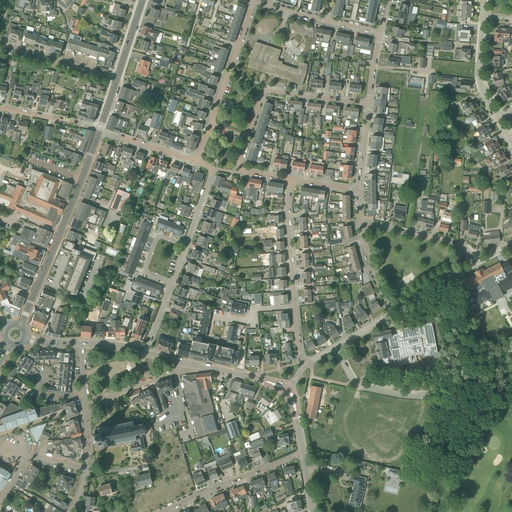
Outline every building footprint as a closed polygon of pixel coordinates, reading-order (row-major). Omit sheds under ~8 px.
[(26,0),(24,6),(30,8),(29,9),(32,10),(34,4),(31,3),(32,0),(26,0)] [(66,9),(69,6),(68,5),(71,1),(70,0),(61,0),(64,2),(61,5),(66,9)] [(205,18),(207,13),(208,9),(209,9),(211,5),(213,6),(215,0),(208,0),(205,12),(203,17),(205,18)] [(461,11),(473,12),(473,6),(471,6),(471,2),(467,2),(467,0),(461,0),(461,5),(462,5),(461,11)] [(41,12),(46,12),(47,2),(41,1),(41,2),(41,7),(38,7),(38,13),(41,13),(41,12)] [(53,2),(47,2),(46,12),(50,12),(51,16),(57,17),(57,12),(55,12),(55,7),(52,7),(52,2),(53,2)] [(399,11),(411,14),(412,14),(413,7),(411,7),(412,3),(405,2),(405,5),(401,4),(399,11)] [(112,12),(111,14),(117,16),(117,15),(124,17),(126,11),(120,9),(121,5),(115,3),(112,12)] [(309,4),(307,10),(315,12),(319,12),(320,6),(312,5),(309,4)] [(234,5),(233,8),(229,7),(228,9),(243,14),(244,12),(245,8),(238,6),(234,5)] [(149,23),(154,24),(155,19),(161,21),(163,16),(164,13),(167,14),(168,10),(165,9),(160,8),(160,11),(153,9),(152,13),(150,12),(148,19),(149,20),(149,23)] [(242,16),(243,14),(228,9),(227,12),(231,13),(231,14),(235,15),(234,18),(241,20),(243,16),(242,16)] [(411,14),(399,11),(398,18),(399,18),(398,22),(408,24),(408,20),(410,21),(411,14)] [(473,12),(461,11),(461,17),(460,17),(460,24),(465,25),(466,22),(470,22),(470,18),(472,18),(473,12)] [(373,24),(375,18),(367,16),(362,15),(362,18),(366,19),(365,22),(373,24)] [(240,24),(241,20),(234,18),(230,16),(229,20),(225,18),(224,21),(228,22),(229,22),(232,23),(239,25),(240,24)] [(110,25),(111,24),(114,25),(113,29),(120,31),(122,23),(115,21),(112,20),(108,18),(106,23),(110,25)] [(446,23),(437,21),(436,28),(445,30),(446,23)] [(8,37),(14,39),(17,29),(12,28),(13,24),(10,23),(7,31),(10,32),(9,37),(8,37)] [(232,23),(230,29),(238,31),(239,28),(239,27),(239,25),(232,23)] [(143,26),(141,35),(148,37),(148,40),(156,42),(159,33),(152,30),(152,29),(143,26)] [(21,36),(24,37),(26,29),(18,27),(17,29),(14,39),(19,41),(20,40),(19,40),(21,36)] [(81,29),(74,27),(72,34),(79,36),(81,29)] [(396,36),(396,37),(401,38),(402,34),(404,34),(405,31),(398,29),(399,28),(393,27),(392,30),(394,31),(393,35),(396,36)] [(460,37),(459,41),(469,42),(469,38),(471,38),(471,35),(470,35),(470,31),(466,31),(466,28),(460,28),(460,31),(458,31),(458,37),(460,37)] [(494,41),(503,42),(504,28),(500,28),(500,29),(498,29),(497,35),(495,34),(494,41)] [(507,28),(504,28),(503,42),(504,42),(505,43),(507,43),(508,42),(508,43),(508,45),(511,45),(511,38),(511,36),(509,36),(510,29),(507,29),(507,28)] [(26,29),(24,37),(26,37),(24,42),(30,44),(32,35),(33,32),(26,29)] [(316,41),(322,43),(325,30),(318,29),(317,32),(314,31),(312,45),(315,45),(316,41)] [(331,32),(325,30),(322,43),(328,44),(329,40),(331,32)] [(118,36),(101,31),(100,34),(110,38),(109,41),(116,44),(116,43),(117,43),(118,40),(117,40),(118,36)] [(341,45),(344,34),(337,33),(335,40),(335,41),(337,41),(336,44),(341,45)] [(70,38),(83,42),(85,38),(79,36),(72,34),(70,38)] [(350,51),(351,45),(348,44),(348,42),(349,43),(351,36),(344,34),(341,45),(348,46),(347,51),(350,51)] [(235,39),(235,37),(229,35),(227,40),(234,43),(235,39)] [(355,48),(361,49),(363,38),(356,37),(354,44),(355,44),(355,45),(356,45),(355,48)] [(35,46),(34,45),(34,46),(34,47),(39,48),(42,40),(37,38),(35,46)] [(50,52),(50,51),(53,42),(54,40),(48,38),(47,41),(45,50),(50,52)] [(100,48),(98,47),(83,42),(70,38),(67,48),(82,53),(91,56),(97,57),(98,56),(100,48)] [(369,44),(370,40),(363,38),(361,49),(371,51),(372,44),(369,44)] [(143,41),(140,49),(147,51),(150,52),(151,50),(158,52),(159,46),(152,44),(150,43),(149,43),(143,41)] [(298,70),(282,64),(283,62),(278,60),(281,50),(273,48),(272,51),(270,50),(271,47),(256,42),(247,67),(248,68),(248,67),(255,70),(262,73),(263,73),(264,74),(265,73),(272,75),(272,76),(273,76),(273,75),(280,78),(287,80),(287,81),(287,80),(295,83),(294,83),(302,86),(307,72),(307,65),(300,62),(298,70)] [(390,43),(388,51),(395,53),(395,54),(400,55),(401,49),(408,50),(409,44),(397,42),(397,45),(390,43)] [(58,43),(55,52),(61,54),(63,45),(58,43)] [(106,58),(113,61),(116,53),(108,50),(110,46),(101,43),(102,43),(100,48),(106,50),(103,58),(106,58)] [(221,51),(213,48),(212,51),(220,53),(227,55),(227,53),(228,54),(229,50),(222,47),(221,51)] [(103,58),(106,50),(100,48),(98,56),(103,58)] [(470,54),(470,50),(460,50),(455,50),(455,54),(460,55),(459,60),(464,61),(464,62),(468,62),(468,61),(469,61),(469,57),(470,57),(470,54)] [(226,57),(227,55),(220,53),(212,51),(211,53),(219,56),(218,59),(225,61),(226,57)] [(499,57),(493,57),(493,60),(495,60),(494,66),(503,67),(503,60),(505,60),(505,54),(502,54),(499,54),(499,57)] [(394,67),(398,68),(398,67),(399,61),(403,62),(403,64),(410,65),(410,57),(393,56),(393,59),(388,58),(387,62),(386,65),(387,65),(387,66),(394,67)] [(111,68),(113,61),(106,58),(103,66),(111,68)] [(216,65),(223,67),(223,65),(224,65),(225,61),(218,59),(217,61),(213,60),(212,61),(209,60),(208,62),(216,65)] [(150,63),(148,62),(141,60),(137,72),(144,75),(145,71),(148,72),(150,63)] [(167,61),(161,60),(159,66),(167,68),(169,62),(167,61)] [(323,74),(330,75),(332,62),(328,61),(327,68),(324,67),(323,74)] [(221,73),(223,69),(222,69),(223,67),(216,65),(208,62),(207,64),(211,66),(215,67),(214,70),(221,73)] [(504,84),(503,83),(506,83),(507,81),(507,77),(504,76),(502,76),(501,73),(493,74),(494,78),(493,78),(495,85),(504,84)] [(216,85),(217,81),(218,78),(207,74),(207,75),(206,77),(206,78),(205,83),(209,84),(209,83),(216,85)] [(329,89),(335,90),(337,74),(334,74),(333,78),(330,78),(329,89)] [(349,92),(355,93),(356,85),(357,77),(354,77),(354,81),(353,81),(352,85),(350,84),(349,92)] [(407,88),(422,90),(424,79),(408,77),(407,88)] [(134,80),(133,86),(141,89),(145,90),(145,89),(149,91),(150,85),(147,84),(134,80)] [(461,82),(460,86),(456,86),(456,91),(465,92),(465,90),(470,90),(470,83),(461,82)] [(37,96),(39,90),(40,84),(33,83),(32,87),(26,86),(25,88),(25,90),(24,93),(26,93),(25,100),(25,101),(26,101),(28,102),(29,101),(32,102),(34,95),(37,96)] [(212,97),(214,90),(207,88),(208,86),(200,83),(198,89),(206,92),(205,95),(212,97)] [(104,90),(105,87),(97,85),(97,86),(91,85),(89,90),(103,94),(103,93),(104,93),(104,91),(104,90)] [(12,98),(20,100),(21,93),(24,94),(24,93),(25,90),(25,88),(15,86),(12,98)] [(508,86),(501,90),(502,93),(499,95),(503,101),(507,99),(507,100),(509,100),(510,99),(511,98),(511,97),(509,92),(511,90),(508,86)] [(127,101),(130,102),(131,97),(129,96),(129,94),(135,96),(136,92),(122,87),(119,98),(127,101)] [(185,96),(185,95),(194,98),(196,94),(188,92),(180,89),(178,94),(185,96)] [(39,90),(37,96),(40,97),(39,104),(42,104),(42,105),(45,106),(45,105),(46,105),(48,96),(49,92),(45,91),(39,90)] [(203,109),(203,107),(208,108),(210,102),(199,98),(197,107),(203,109)] [(56,100),(53,100),(50,99),(49,106),(57,107),(56,109),(62,110),(62,109),(63,110),(64,106),(62,106),(63,101),(56,100)] [(169,99),(166,110),(174,113),(178,101),(169,99)] [(470,111),(478,107),(475,101),(469,104),(467,100),(461,104),(465,110),(469,108),(470,111)] [(88,109),(88,110),(96,113),(97,111),(99,106),(83,101),(81,106),(88,109)] [(134,110),(136,111),(141,112),(142,109),(118,101),(114,112),(121,114),(127,116),(128,116),(129,112),(133,113),(134,110)] [(302,102),(296,101),(295,108),(294,112),(301,113),(302,102)] [(264,108),(271,111),(272,107),(273,105),(266,102),(264,106),(265,107),(264,108)] [(307,113),(309,114),(313,114),(314,111),(315,104),(308,103),(307,113)] [(314,111),(313,114),(320,115),(321,105),(315,104),(314,111)] [(351,115),(352,108),(346,108),(344,118),(347,118),(348,115),(351,115)] [(95,118),(96,113),(88,110),(87,113),(82,112),(83,112),(82,111),(82,112),(80,111),(78,117),(85,120),(93,123),(95,118)] [(205,120),(206,115),(207,113),(196,110),(195,114),(198,115),(197,117),(205,120)] [(475,120),(476,121),(478,124),(486,120),(482,113),(480,114),(478,111),(471,116),(472,118),(471,118),(470,118),(466,119),(466,121),(465,122),(466,123),(467,124),(469,124),(472,122),(473,121),(473,120),(474,121),(475,120)] [(154,129),(159,130),(164,115),(154,112),(152,119),(149,118),(144,126),(140,125),(137,133),(141,135),(142,136),(144,136),(146,136),(146,134),(150,135),(154,129)] [(268,119),(269,116),(262,114),(261,118),(261,120),(267,122),(279,126),(279,124),(271,121),(272,120),(268,119)] [(183,128),(186,116),(181,115),(178,126),(183,128)] [(124,120),(111,116),(106,129),(114,131),(119,133),(124,120)] [(260,122),(258,126),(266,128),(266,125),(270,126),(278,128),(279,126),(267,122),(261,120),(260,122)] [(201,131),(203,126),(203,125),(192,121),(191,124),(195,125),(194,129),(201,131)] [(18,129),(14,128),(11,141),(17,142),(20,130),(26,131),(28,122),(23,122),(23,123),(19,122),(18,129)] [(50,141),(53,128),(46,126),(43,140),(50,141)] [(264,134),(267,135),(271,136),(272,134),(268,133),(268,132),(265,131),(266,128),(258,126),(257,130),(257,132),(264,134)] [(476,130),(480,136),(483,134),(485,138),(489,136),(489,135),(492,133),(489,126),(484,129),(483,126),(476,130)] [(94,132),(86,130),(83,137),(78,135),(77,138),(90,142),(94,132)] [(165,145),(171,147),(173,140),(174,137),(176,132),(173,131),(172,132),(170,131),(169,135),(161,132),(158,139),(166,141),(165,145)] [(188,137),(187,141),(197,144),(199,137),(191,134),(190,138),(188,137)] [(254,141),(253,143),(260,145),(264,146),(268,148),(268,145),(264,144),(265,141),(262,140),(255,137),(253,141),(254,141)] [(81,142),(78,151),(85,154),(90,142),(77,138),(76,140),(81,142)] [(171,147),(174,148),(181,150),(183,145),(176,143),(177,142),(173,140),(171,147)] [(488,153),(489,153),(501,147),(497,141),(493,143),(492,140),(484,144),(488,150),(488,152),(488,153)] [(194,151),(197,144),(187,141),(186,145),(188,145),(187,148),(194,151)] [(115,154),(119,155),(122,148),(118,147),(117,148),(114,147),(106,144),(105,147),(104,147),(102,154),(110,157),(112,151),(116,152),(115,154)] [(129,170),(131,163),(129,162),(133,150),(126,148),(125,151),(122,150),(121,154),(127,156),(125,161),(124,160),(121,167),(129,170)] [(256,157),(258,151),(251,149),(250,152),(250,153),(250,154),(256,157)] [(63,157),(74,161),(79,163),(81,156),(73,153),(65,150),(63,157)] [(492,161),(497,159),(500,165),(508,160),(504,153),(503,154),(501,150),(485,159),(488,164),(493,162),(492,161)] [(143,161),(145,155),(137,152),(134,162),(132,161),(131,163),(130,166),(136,168),(139,159),(143,161)] [(249,156),(247,160),(255,163),(255,160),(259,161),(260,160),(263,162),(264,159),(260,158),(256,157),(250,154),(249,156)] [(151,169),(154,170),(155,168),(156,165),(158,159),(152,157),(151,160),(149,160),(147,167),(146,167),(145,170),(150,172),(151,169)] [(280,168),(287,169),(288,157),(286,157),(285,161),(281,160),(280,168)] [(298,171),(304,172),(306,160),(303,159),(303,163),(299,163),(298,171)] [(158,169),(159,170),(161,170),(161,172),(166,174),(168,169),(166,168),(168,163),(161,160),(158,169)] [(109,164),(104,162),(103,164),(97,161),(94,168),(100,171),(102,167),(107,169),(109,164)] [(309,173),(316,174),(318,162),(314,162),(314,161),(311,161),(309,173)] [(318,162),(316,174),(322,175),(324,163),(318,162)] [(178,172),(180,167),(173,164),(171,170),(169,169),(168,173),(171,174),(176,175),(177,172),(178,172)] [(344,172),(351,173),(352,166),(340,164),(340,167),(344,168),(344,172)] [(507,178),(511,175),(511,168),(511,167),(507,170),(505,167),(506,166),(499,170),(502,177),(505,175),(507,178)] [(190,173),(191,171),(184,168),(182,174),(192,178),(193,174),(190,173)] [(55,197),(61,185),(62,181),(32,169),(30,174),(31,174),(27,182),(24,181),(23,185),(26,186),(25,189),(17,185),(16,188),(7,185),(3,192),(0,191),(0,203),(8,207),(8,208),(16,211),(16,210),(21,212),(21,213),(52,226),(53,227),(53,226),(54,226),(56,221),(59,215),(60,215),(64,204),(63,204),(64,201),(55,197)] [(89,176),(87,181),(98,186),(100,181),(103,182),(105,176),(100,174),(101,174),(93,170),(93,171),(91,170),(89,176)] [(339,171),(339,173),(338,178),(351,179),(351,173),(344,172),(339,171)] [(204,175),(196,172),(192,183),(194,184),(193,187),(200,189),(204,180),(202,179),(204,175)] [(408,181),(409,175),(403,174),(402,178),(392,177),(391,183),(403,185),(403,186),(408,187),(408,181)] [(217,176),(215,182),(213,186),(220,188),(220,190),(230,194),(228,201),(233,204),(241,206),(242,197),(236,195),(238,189),(233,187),(233,184),(224,181),(225,179),(217,176)] [(245,181),(244,187),(243,195),(250,197),(250,196),(253,197),(256,180),(250,179),(249,182),(245,181)] [(260,190),(262,181),(256,180),(253,197),(252,201),(257,201),(258,194),(257,194),(258,191),(259,191),(260,190)] [(62,185),(58,195),(66,199),(72,185),(67,183),(62,181),(61,185),(62,185)] [(87,181),(80,196),(94,202),(99,192),(100,188),(101,187),(98,186),(87,181)] [(270,196),(270,195),(271,191),(275,192),(276,183),(269,182),(266,196),(270,196)] [(276,183),(275,192),(274,195),(278,196),(278,197),(281,198),(284,185),(276,183)] [(130,194),(118,190),(117,189),(112,202),(113,203),(111,208),(123,213),(130,194)] [(309,199),(312,200),(312,197),(314,189),(310,189),(307,189),(304,207),(307,207),(309,199)] [(326,191),(321,191),(319,191),(318,198),(318,202),(317,206),(319,207),(320,203),(323,203),(323,204),(327,204),(328,199),(324,198),(326,191)] [(224,208),(224,207),(227,201),(220,198),(218,201),(213,199),(210,206),(218,209),(219,206),(224,208)] [(424,227),(432,229),(434,222),(429,220),(430,215),(432,215),(433,209),(434,198),(428,198),(428,200),(428,202),(427,214),(426,219),(424,227)] [(426,219),(427,214),(428,202),(422,201),(421,207),(420,213),(418,217),(416,224),(424,227),(426,219)] [(438,209),(446,211),(447,203),(440,201),(438,209)] [(490,202),(483,201),(482,214),(490,214),(490,202)] [(105,217),(107,212),(81,202),(75,218),(86,223),(100,228),(104,218),(105,217)] [(184,216),(188,218),(191,211),(189,210),(190,207),(183,205),(180,204),(179,207),(182,208),(180,216),(183,217),(184,216)] [(376,214),(376,204),(368,204),(368,210),(367,210),(367,217),(368,217),(375,216),(375,214),(376,214)] [(402,220),(403,215),(406,216),(407,207),(394,206),(393,211),(395,211),(393,218),(402,220)] [(209,209),(207,216),(213,218),(214,218),(216,218),(215,222),(218,223),(221,224),(222,221),(218,219),(220,212),(209,209)] [(451,217),(450,217),(451,213),(444,211),(443,216),(442,221),(445,221),(444,225),(440,224),(439,231),(448,232),(449,226),(451,217)] [(276,223),(282,223),(282,215),(275,216),(271,216),(271,215),(267,215),(267,220),(275,220),(276,223)] [(233,217),(230,226),(234,228),(235,224),(237,225),(239,219),(233,217)] [(75,218),(71,227),(81,231),(82,228),(84,229),(86,223),(75,218)] [(159,218),(156,226),(165,229),(168,221),(159,218)] [(511,220),(503,226),(507,234),(511,232),(510,231),(511,229),(511,220)] [(3,226),(8,229),(11,224),(6,221),(3,226)] [(148,233),(151,224),(143,221),(140,230),(148,233)] [(168,221),(165,229),(173,233),(176,224),(168,221)] [(211,224),(205,221),(201,231),(209,234),(211,230),(213,231),(215,227),(214,226),(215,224),(211,222),(211,224)] [(123,234),(126,226),(121,223),(118,231),(123,234)] [(176,224),(173,233),(182,236),(185,228),(176,224)] [(41,229),(38,227),(36,233),(39,234),(39,235),(46,238),(47,238),(48,235),(49,232),(41,229)] [(277,238),(283,237),(283,229),(276,230),(276,227),(271,227),(271,233),(276,233),(277,238)] [(469,231),(468,237),(476,239),(479,229),(473,227),(472,231),(469,231)] [(21,233),(19,237),(25,240),(42,247),(43,245),(44,245),(46,238),(39,235),(39,234),(36,233),(34,233),(34,232),(31,231),(26,229),(24,234),(21,233)] [(86,242),(81,240),(83,236),(78,234),(78,233),(70,230),(66,239),(74,242),(76,243),(75,244),(84,247),(86,242)] [(148,233),(140,230),(137,238),(145,241),(148,233)] [(499,231),(494,232),(489,232),(490,235),(484,236),(484,244),(500,242),(499,234),(499,231)] [(212,238),(206,236),(206,238),(201,236),(200,239),(199,238),(196,244),(201,246),(201,247),(207,249),(208,246),(208,243),(208,242),(211,243),(212,238)] [(19,237),(18,240),(12,256),(28,262),(37,266),(41,257),(39,256),(41,252),(34,249),(35,247),(24,242),(25,240),(19,237)] [(145,241),(137,238),(134,247),(142,250),(145,241)] [(90,261),(93,262),(97,253),(66,240),(64,245),(63,245),(61,251),(64,252),(64,254),(67,255),(68,254),(71,255),(71,253),(76,255),(75,258),(74,258),(73,262),(74,262),(72,265),(70,268),(71,269),(70,272),(69,271),(68,275),(67,278),(66,278),(65,282),(66,282),(64,285),(62,288),(70,291),(69,294),(74,296),(75,294),(77,295),(79,290),(78,290),(79,287),(80,287),(81,283),(82,281),(85,274),(86,271),(89,263),(90,261)] [(276,242),(272,243),(272,240),(263,241),(264,247),(272,247),(272,246),(277,246),(277,250),(284,249),(284,242),(276,242)] [(356,252),(354,246),(343,249),(345,255),(348,254),(349,254),(356,252)] [(139,258),(142,250),(134,247),(130,255),(139,258)] [(194,250),(192,256),(198,259),(200,255),(203,257),(206,258),(208,251),(202,249),(201,252),(194,250)] [(358,257),(356,252),(349,254),(348,254),(349,256),(345,257),(345,258),(342,259),(342,262),(346,261),(350,259),(358,257)] [(285,263),(285,254),(273,255),(273,253),(267,254),(267,260),(273,259),(278,259),(278,263),(285,263)] [(139,258),(130,255),(127,264),(135,267),(139,258)] [(467,281),(466,281),(467,281),(467,282),(467,283),(467,282),(471,290),(475,288),(477,292),(473,294),(479,305),(493,298),(491,294),(498,290),(500,294),(503,293),(511,287),(511,268),(508,261),(501,265),(499,263),(493,266),(490,268),(484,271),(483,272),(482,269),(479,270),(477,272),(475,273),(476,275),(470,279),(466,280),(467,281)] [(24,272),(32,276),(36,268),(23,263),(22,265),(23,267),(22,270),(19,268),(17,269),(16,272),(23,275),(24,272)] [(196,266),(189,263),(187,271),(193,273),(193,274),(197,276),(200,267),(196,266)] [(359,263),(352,265),(348,266),(350,272),(361,269),(359,263)] [(132,275),(135,267),(127,264),(124,272),(132,275)] [(204,265),(202,269),(204,270),(217,275),(218,270),(204,265)] [(278,276),(286,276),(286,267),(278,268),(275,268),(269,268),(270,277),(276,276),(276,275),(278,275),(278,276)] [(18,285),(27,289),(30,282),(27,281),(28,280),(22,277),(23,275),(16,272),(15,276),(19,278),(20,277),(21,278),(18,285)] [(185,276),(184,279),(183,278),(181,283),(190,286),(191,282),(197,284),(200,278),(192,275),(191,278),(185,276)] [(145,280),(137,277),(134,285),(142,288),(145,280)] [(280,289),(287,288),(286,280),(284,280),(284,279),(284,278),(268,279),(269,286),(278,286),(278,289),(280,288),(280,289)] [(0,301),(7,299),(6,298),(12,295),(10,291),(4,294),(3,291),(9,288),(6,280),(1,282),(2,285),(0,286),(0,301)] [(154,284),(145,280),(142,288),(151,292),(154,284)] [(370,283),(370,282),(362,286),(364,298),(375,293),(374,293),(369,283),(370,283)] [(154,284),(151,292),(159,295),(162,287),(154,284)] [(177,294),(178,294),(178,295),(185,297),(189,298),(190,294),(196,296),(198,291),(187,287),(188,287),(187,290),(181,288),(179,291),(178,291),(177,294)] [(34,307),(32,313),(34,313),(30,324),(31,326),(41,330),(42,330),(55,295),(43,290),(40,296),(41,296),(41,298),(39,297),(36,305),(35,308),(34,307)] [(273,296),(275,296),(276,305),(274,305),(281,305),(281,303),(288,303),(287,295),(279,296),(279,292),(283,292),(284,292),(269,293),(269,296),(273,296)] [(115,301),(121,303),(123,296),(117,294),(115,301)] [(16,295),(11,305),(20,309),(24,299),(16,295)] [(142,297),(134,295),(131,302),(139,305),(142,297)] [(175,300),(172,308),(182,311),(184,304),(183,303),(185,300),(177,297),(176,300),(175,300)] [(10,305),(7,299),(0,301),(0,304),(4,312),(15,318),(17,317),(20,309),(11,305),(10,305)] [(359,318),(361,321),(368,317),(364,311),(367,309),(364,304),(364,299),(358,303),(360,305),(356,308),(356,309),(354,310),(356,315),(354,316),(357,319),(359,318)] [(240,300),(239,304),(237,314),(240,315),(241,314),(244,314),(245,309),(248,310),(250,302),(240,300)] [(109,303),(104,301),(101,309),(106,311),(109,303)] [(239,304),(232,302),(230,311),(234,312),(233,314),(237,314),(239,304)] [(370,307),(373,313),(381,308),(376,302),(370,307)] [(211,316),(212,309),(197,306),(197,309),(203,311),(202,314),(211,316)] [(180,313),(171,309),(169,314),(178,318),(180,313)] [(64,315),(64,312),(61,311),(61,315),(54,313),(50,330),(48,329),(47,336),(59,338),(64,315)] [(91,338),(92,336),(93,327),(87,326),(88,322),(89,322),(90,318),(97,319),(100,312),(88,311),(87,321),(83,320),(83,326),(82,326),(81,337),(91,338)] [(282,321),(289,320),(289,313),(280,314),(280,311),(270,312),(271,315),(277,315),(277,321),(278,321),(282,321)] [(491,312),(484,316),(490,326),(497,323),(491,312)] [(209,323),(211,316),(202,314),(201,321),(209,323)] [(348,330),(355,325),(351,320),(353,319),(350,314),(343,318),(343,322),(344,324),(348,330)] [(134,328),(131,338),(139,341),(140,341),(143,332),(147,321),(139,319),(135,329),(134,328)] [(126,326),(126,324),(126,323),(125,323),(122,323),(122,327),(120,327),(120,320),(107,320),(106,321),(105,324),(96,324),(96,336),(125,337),(125,333),(128,333),(128,326),(126,326)] [(290,328),(289,320),(282,321),(278,321),(277,321),(278,325),(280,325),(280,327),(276,327),(270,328),(270,333),(276,333),(276,331),(282,331),(282,328),(290,328)] [(208,330),(209,323),(201,321),(199,328),(208,330)] [(244,330),(245,326),(231,323),(231,326),(230,325),(228,333),(236,334),(237,328),(244,330)] [(438,354),(436,342),(440,341),(441,341),(437,323),(432,324),(432,323),(396,330),(397,334),(392,335),(391,330),(373,334),(374,342),(375,341),(379,362),(378,362),(380,370),(392,367),(391,364),(393,364),(394,363),(395,365),(396,366),(417,362),(415,362),(414,356),(424,354),(424,356),(438,354)] [(323,329),(326,334),(329,333),(332,338),(336,337),(339,336),(339,335),(336,329),(334,325),(327,329),(326,328),(323,329)] [(207,337),(208,330),(199,328),(199,331),(192,331),(192,334),(207,337)] [(317,339),(320,345),(327,341),(321,331),(317,333),(319,338),(317,339)] [(235,340),(236,334),(228,333),(227,340),(228,340),(227,343),(241,345),(241,341),(235,340)] [(310,337),(307,339),(309,343),(306,345),(309,351),(316,348),(310,337)] [(158,338),(155,348),(170,354),(173,344),(158,338)] [(184,355),(186,346),(182,345),(183,343),(178,342),(177,346),(179,346),(178,354),(184,355)] [(231,364),(233,354),(234,350),(192,342),(191,347),(192,347),(190,356),(194,357),(198,357),(197,358),(198,358),(198,357),(202,358),(201,359),(202,359),(202,358),(206,359),(206,360),(214,362),(214,361),(218,362),(219,362),(222,362),(222,363),(223,363),(226,363),(226,364),(226,363),(231,364)] [(293,359),(290,343),(285,343),(287,353),(284,353),(286,361),(290,360),(290,359),(293,359)] [(190,357),(190,356),(192,347),(191,347),(186,346),(184,355),(190,357)] [(48,351),(49,359),(53,359),(53,360),(56,361),(57,351),(54,351),(54,350),(51,350),(51,351),(48,351)] [(58,364),(71,365),(72,361),(73,361),(73,358),(71,358),(71,354),(61,353),(61,352),(58,351),(57,361),(58,361),(58,364)] [(35,363),(36,361),(30,352),(30,353),(29,352),(26,357),(35,363)] [(237,365),(239,355),(233,354),(231,364),(237,365)] [(277,354),(266,354),(267,364),(274,363),(274,362),(277,362),(277,357),(277,354)] [(20,362),(18,365),(30,372),(35,363),(26,357),(24,356),(22,359),(20,358),(19,361),(20,362)] [(250,360),(246,361),(246,366),(255,366),(255,364),(259,364),(259,356),(250,356),(250,360)] [(136,364),(133,362),(130,362),(127,364),(127,368),(129,371),(133,371),(136,368),(136,364)] [(71,369),(71,365),(58,364),(57,374),(70,376),(71,372),(72,372),(73,369),(71,369)] [(27,377),(30,372),(18,365),(16,369),(15,368),(13,371),(16,373),(17,371),(19,372),(18,374),(26,379),(27,377)] [(192,420),(193,420),(198,437),(204,435),(205,435),(219,431),(217,422),(223,420),(213,394),(212,381),(210,374),(210,373),(187,375),(186,377),(185,376),(183,380),(184,380),(183,382),(190,407),(192,415),(191,416),(192,420)] [(56,385),(69,387),(69,383),(71,383),(72,380),(70,380),(70,376),(57,374),(56,385)] [(11,378),(9,381),(20,388),(23,383),(10,376),(10,377),(11,378)] [(169,396),(168,392),(174,390),(173,388),(171,380),(171,379),(156,384),(159,394),(163,410),(167,409),(163,393),(165,393),(166,397),(169,396)] [(5,387),(3,390),(14,397),(20,388),(9,381),(7,384),(5,383),(3,386),(5,387)] [(243,400),(244,397),(248,385),(241,383),(242,383),(239,382),(239,383),(236,382),(232,384),(232,389),(229,388),(226,399),(230,400),(230,410),(233,410),(233,404),(235,405),(236,402),(237,402),(238,402),(239,398),(243,400)] [(69,387),(56,385),(55,391),(55,393),(64,393),(64,392),(66,392),(66,394),(70,394),(70,391),(69,390),(69,387)] [(256,388),(248,385),(244,397),(252,400),(253,396),(256,388)] [(312,386),(306,417),(315,419),(318,407),(322,407),(324,400),(323,399),(325,388),(312,386)] [(32,389),(29,387),(17,405),(21,406),(32,389)] [(151,419),(160,414),(156,400),(154,397),(156,396),(153,392),(152,393),(150,389),(146,391),(144,392),(133,398),(132,402),(134,407),(137,405),(143,411),(146,410),(151,419)] [(0,393),(0,394),(11,402),(14,397),(3,390),(1,394),(0,393)] [(271,399),(264,394),(259,400),(260,401),(257,404),(260,407),(262,405),(264,408),(271,399)] [(252,410),(254,402),(248,400),(246,406),(246,407),(246,408),(252,410)] [(0,489),(3,484),(4,484),(6,480),(6,481),(6,480),(9,474),(7,473),(7,472),(4,471),(2,470),(2,469),(0,468),(0,431),(5,430),(0,414),(0,408),(2,404),(0,402),(0,489)] [(63,416),(64,419),(77,415),(75,409),(72,402),(66,404),(65,403),(40,408),(43,416),(64,409),(66,413),(66,414),(63,416)] [(37,418),(43,416),(40,408),(32,409),(24,408),(23,409),(10,403),(7,407),(2,404),(0,408),(0,414),(5,430),(11,428),(11,427),(16,426),(17,426),(16,426),(22,424),(23,424),(22,423),(28,422),(31,420),(37,418)] [(273,412),(269,415),(269,416),(267,417),(269,421),(272,419),(272,420),(272,419),(274,422),(285,415),(280,407),(273,412)] [(65,432),(71,431),(71,429),(73,428),(72,427),(78,426),(76,418),(67,421),(68,426),(64,427),(65,432)] [(225,424),(231,439),(241,435),(236,420),(225,424)] [(109,425),(101,427),(101,426),(100,426),(100,427),(99,427),(98,427),(98,431),(97,430),(95,430),(94,431),(95,434),(94,434),(94,439),(95,443),(98,443),(98,445),(101,445),(102,448),(103,448),(104,447),(104,448),(105,448),(105,447),(113,446),(114,446),(113,445),(115,445),(115,446),(116,446),(116,444),(120,443),(120,444),(121,444),(121,443),(125,442),(126,443),(126,442),(131,441),(131,442),(132,445),(131,445),(133,452),(145,450),(143,436),(141,436),(142,436),(142,434),(144,434),(145,435),(146,434),(145,433),(146,431),(148,431),(148,430),(147,430),(146,427),(147,426),(146,425),(145,426),(143,424),(144,423),(142,423),(142,424),(140,425),(139,423),(138,424),(139,424),(138,424),(138,425),(134,426),(134,422),(134,421),(133,421),(128,422),(128,421),(127,422),(127,423),(123,423),(122,422),(122,423),(122,424),(118,425),(117,424),(116,424),(117,425),(112,425),(112,424),(111,424),(111,425),(110,425),(109,425)] [(36,444),(38,440),(40,437),(42,431),(46,423),(27,430),(26,431),(26,432),(27,432),(27,433),(28,433),(31,437),(33,444),(33,445),(34,445),(35,445),(36,445),(36,444)] [(81,435),(78,426),(72,427),(73,428),(71,429),(71,431),(65,432),(64,432),(64,436),(70,435),(70,438),(80,436),(81,435)] [(263,437),(263,439),(273,435),(270,429),(262,432),(263,437)] [(47,440),(50,434),(42,431),(41,434),(40,437),(47,440)] [(250,441),(263,437),(262,432),(262,431),(248,436),(250,441)] [(288,434),(279,436),(280,439),(278,440),(278,441),(274,442),(275,447),(281,446),(282,449),(283,450),(284,450),(285,450),(286,449),(286,448),(285,445),(289,444),(288,438),(289,438),(290,437),(289,435),(289,434),(288,434)] [(71,438),(70,438),(72,451),(83,449),(80,436),(70,438),(71,438)] [(264,446),(263,439),(263,437),(250,441),(254,449),(248,451),(250,457),(252,456),(255,462),(262,459),(260,452),(259,452),(258,448),(264,446)] [(69,460),(70,460),(70,458),(71,453),(73,453),(72,451),(70,438),(59,441),(58,440),(52,441),(53,445),(54,445),(55,450),(56,454),(57,456),(59,457),(69,460)] [(233,455),(230,446),(225,448),(228,454),(229,457),(233,455)] [(246,452),(245,448),(239,450),(242,456),(236,458),(237,462),(238,461),(241,468),(248,465),(246,458),(248,457),(246,452)] [(230,458),(229,458),(219,462),(222,470),(233,466),(230,458)] [(22,479),(23,479),(29,483),(29,484),(33,485),(34,483),(33,482),(35,479),(34,479),(38,473),(39,471),(38,471),(40,467),(33,465),(33,464),(32,464),(31,463),(31,464),(30,464),(30,465),(30,466),(30,467),(22,479)] [(218,469),(216,464),(211,466),(213,471),(208,472),(211,480),(218,477),(215,470),(218,469)] [(288,474),(295,472),(294,466),(283,468),(285,477),(288,477),(288,474)] [(405,472),(400,471),(389,468),(387,475),(403,479),(405,472)] [(197,473),(193,475),(195,479),(196,479),(198,485),(206,482),(203,475),(203,476),(201,471),(197,473)] [(277,480),(274,472),(267,476),(270,483),(272,487),(273,491),(279,488),(277,485),(279,484),(277,480)] [(153,483),(150,474),(150,473),(137,477),(139,487),(153,483)] [(60,480),(58,486),(57,489),(62,491),(62,489),(68,491),(72,479),(62,476),(59,475),(57,479),(60,480)] [(365,478),(351,475),(349,483),(354,484),(349,505),(360,508),(365,485),(363,485),(365,478)] [(14,485),(24,491),(29,483),(23,479),(22,480),(18,478),(14,485)] [(266,494),(265,492),(264,488),(266,487),(265,484),(263,478),(256,480),(261,492),(263,496),(266,494)] [(259,493),(261,492),(256,480),(250,483),(253,489),(254,493),(259,493)] [(117,492),(114,483),(99,487),(101,496),(106,494),(109,494),(117,492)] [(248,492),(246,487),(244,488),(243,486),(238,488),(241,495),(248,492)] [(57,490),(51,487),(49,493),(53,495),(55,496),(57,490)] [(240,495),(241,495),(238,488),(232,490),(233,492),(231,493),(233,498),(237,497),(238,500),(242,499),(240,495)] [(228,500),(226,493),(224,494),(223,494),(218,496),(222,508),(228,505),(226,501),(228,500)] [(275,498),(277,502),(287,498),(285,493),(275,498)] [(94,507),(95,497),(94,497),(94,494),(90,494),(90,497),(87,496),(85,510),(90,510),(90,507),(94,507)] [(57,496),(55,496),(53,495),(50,499),(54,501),(53,502),(58,505),(57,506),(63,510),(67,505),(61,500),(60,501),(56,498),(57,496)] [(222,508),(218,496),(212,498),(212,499),(210,500),(212,507),(215,506),(218,510),(222,508)] [(287,506),(301,504),(300,498),(296,498),(292,498),(292,502),(286,503),(287,506)]
